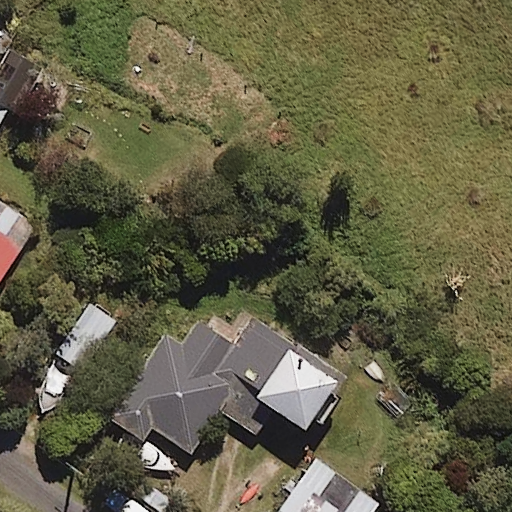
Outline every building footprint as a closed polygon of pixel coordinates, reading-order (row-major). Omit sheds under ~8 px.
[(0,117),(13,94),(0,86),(0,117)] [(0,277),(33,225),(0,203),(0,277)] [(118,319),(91,301),(52,357),(78,375),(118,319)] [(298,438),(338,380),(250,321),(229,351),(195,328),(178,352),(160,340),(105,421),(138,443),(146,430),(187,458),(217,414),(250,436),(264,415),(298,438)] [(371,511),(376,506),(312,463),(278,511),(371,511)]
